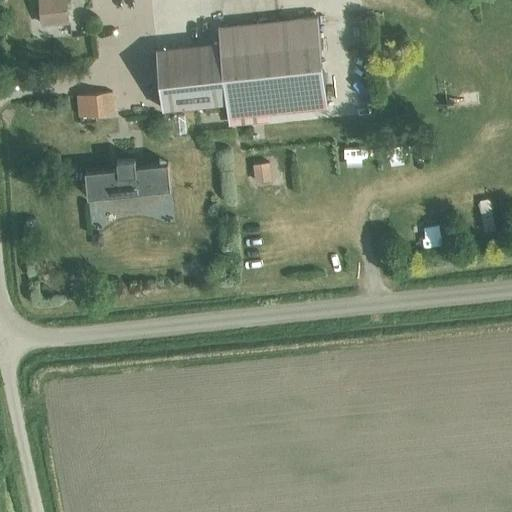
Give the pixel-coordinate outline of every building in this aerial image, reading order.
[(44,0),(46,20),(70,17),(68,0),(44,0)] [(508,0),(485,4),(487,15),(510,11),(508,0)] [(388,38),(401,37),(399,11),(385,12),(388,38)] [(218,25),(220,41),(156,48),(162,108),(226,102),(227,117),(327,107),(318,15),(316,15),(319,39),(222,50),(220,25),(218,25)] [(361,54),(374,52),(370,20),(357,22),(361,54)] [(359,58),(363,95),(373,94),(369,57),(359,58)] [(397,99),(416,96),(410,61),(391,64),(397,99)] [(112,90),(90,92),(92,114),(113,112),(112,90)] [(383,151),(386,169),(402,167),(399,149),(383,151)] [(311,173),(332,173),(332,151),(311,151),(311,173)] [(160,195),(160,188),(170,187),(167,161),(135,165),(134,158),(116,159),(117,166),(85,170),(87,196),(98,195),(98,202),(106,205),(114,208),(122,209),(130,209),(139,207),(146,204),(154,200),(160,195)] [(268,160),(252,162),(255,180),(271,178),(268,160)] [(420,230),(424,249),(440,245),(436,227),(420,230)]
